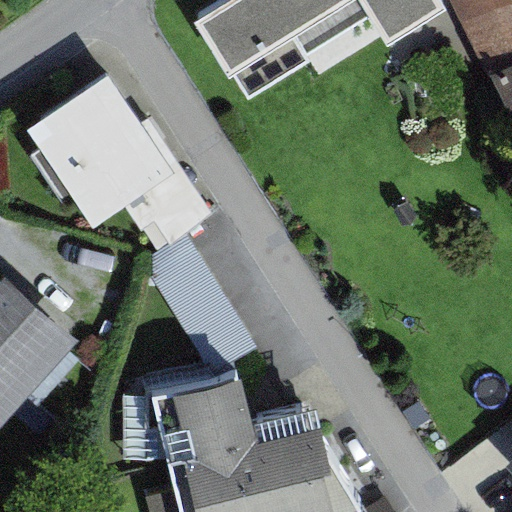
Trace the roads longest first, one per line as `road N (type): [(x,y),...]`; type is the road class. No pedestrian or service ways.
road 1 (residential): [(118,0),(460,511)]
road 2 (residential): [(0,71),(97,0)]
